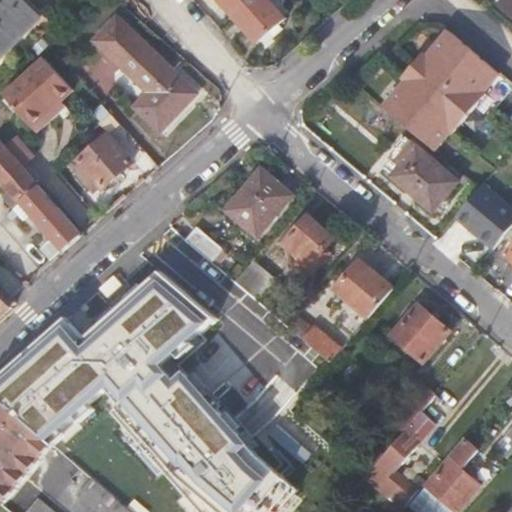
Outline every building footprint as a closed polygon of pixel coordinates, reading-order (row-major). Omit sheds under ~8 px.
[(16,0),(39,20),(0,61),(0,64),(10,74),(54,27),(24,0),(16,0)] [(0,0),(0,61),(39,20),(16,0),(0,0)] [(220,0),(238,19),(259,0),(220,0)] [(277,8),(284,2),(282,0),(259,0),(238,19),(260,45),(289,21),(277,8)] [(511,15),(511,0),(506,0),(501,6),(511,15)] [(116,21),(94,46),(149,96),(138,110),(164,133),(199,94),(116,21)] [(503,76),(452,32),(432,56),(485,102),(490,97),(487,94),(503,76)] [(456,136),(485,102),(432,56),(430,59),(424,55),(403,79),(408,84),(386,110),(437,154),(452,135),(456,136)] [(48,61),(7,98),(36,129),(64,104),(77,93),(48,61)] [(69,110),(64,104),(36,129),(41,135),(69,110)] [(104,190),(134,163),(109,134),(80,161),(84,165),(102,188),(104,190)] [(19,136),(7,146),(24,164),(36,154),(19,136)] [(0,174),(56,241),(35,259),(46,272),(85,236),(43,186),(24,164),(7,146),(3,140),(0,143),(0,174)] [(436,212),(460,186),(415,146),(401,160),(407,165),(396,178),(436,212)] [(102,188),(84,165),(77,171),(96,194),(102,188)] [(260,240),(295,198),(269,175),(261,176),(230,213),(260,240)] [(459,218),(497,251),(511,233),(511,210),(485,188),(459,218)] [(315,271),(339,244),(312,220),(288,246),(315,271)] [(224,252),(200,231),(189,242),(214,264),(224,252)] [(261,304),(282,280),(257,259),(237,284),(261,304)] [(360,311),(370,319),(394,291),(360,261),(336,289),(351,303),(345,310),(353,318),(360,311)] [(66,375),(225,511),(260,511),(324,438),(321,436),(310,426),(292,411),(144,283),(66,375)] [(3,286),(0,288),(0,322),(19,305),(15,299),(3,286)] [(423,363),(450,331),(420,305),(392,336),(423,363)] [(316,328),(313,330),(295,314),(286,325),(331,365),(343,351),(334,343),(337,340),(331,335),(327,339),(316,328)] [(425,385),(399,414),(410,425),(422,412),(436,396),(425,385)] [(0,398),(0,502),(6,508),(57,448),(0,398)] [(398,472),(438,426),(422,412),(410,425),(406,430),(408,432),(368,476),(405,509),(420,492),(398,472)] [(330,424),(320,415),(310,426),(321,436),(330,424)] [(465,469),(481,450),(470,441),(415,503),(424,511),(459,511),(483,486),(465,469)] [(103,511),(132,511),(94,479),(82,494),(103,511)] [(52,511),(39,501),(29,511),(52,511)]
